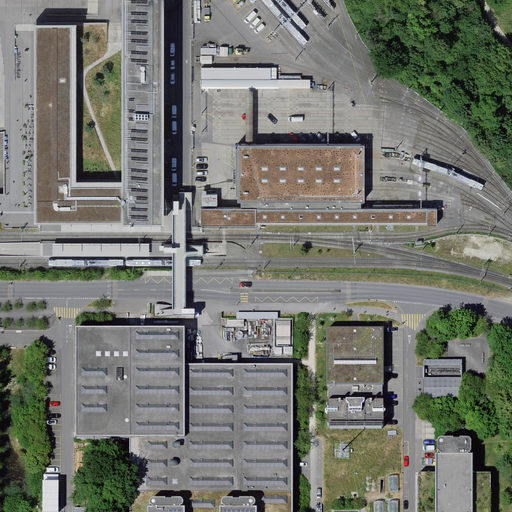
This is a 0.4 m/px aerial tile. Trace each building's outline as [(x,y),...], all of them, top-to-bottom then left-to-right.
[(40,219),(163,219),(163,0),(122,0),(122,182),(118,182),(77,182),(77,180),(77,24),(36,24),(36,219),(40,219)] [(278,40),(274,34),(266,39),(271,45),(278,40)] [(277,67),(202,68),(202,79),(277,79),(277,67)] [(277,79),(202,79),(202,89),(311,88),(311,79),(277,79)] [(365,146),(237,145),(237,197),(239,197),(239,201),(243,201),(243,207),(217,207),(202,207),(201,207),(202,226),(257,227),(257,224),(427,224),(427,226),(437,226),(437,215),(437,210),(365,210),(365,188),(365,172),(365,155),(365,146)] [(217,194),(202,194),(202,207),(217,207),(217,194)] [(384,331),(328,331),(328,389),(383,389),(384,331)] [(186,367),(186,332),(80,332),(80,440),(133,440),(186,440),(186,367)] [(424,360),(424,399),(462,399),(462,379),(462,360),(446,360),(424,360)] [(292,511),(293,367),(186,367),(186,440),(185,511),(292,511)] [(328,428),(383,428),(383,413),(383,404),(328,404),(328,428)] [(185,511),(186,440),(133,440),(132,511),(185,511)] [(472,442),(437,442),(437,475),(418,475),(418,511),(490,511),(490,475),(472,475),(472,442)] [(398,475),(389,475),(389,491),(398,491),(398,475)] [(59,511),(59,477),(41,478),(41,511),(59,511)] [(397,511),(398,501),(389,500),(388,511),(397,511)] [(374,501),(374,511),(382,511),(383,501),(374,501)]
